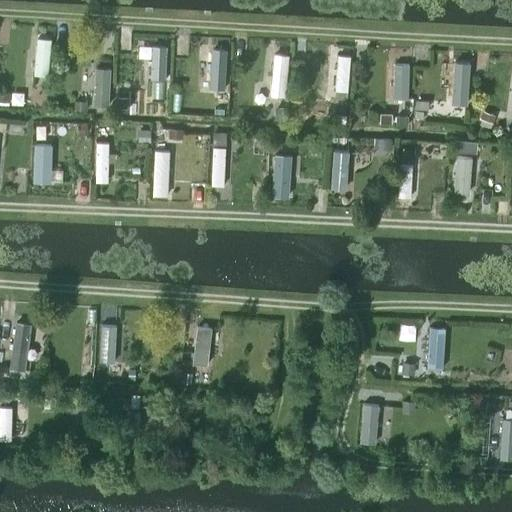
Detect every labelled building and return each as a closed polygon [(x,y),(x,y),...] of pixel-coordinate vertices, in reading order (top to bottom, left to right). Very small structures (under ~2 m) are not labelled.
[(37,35),(33,74),(47,76),(51,36),(37,35)] [(167,48),(152,47),(151,81),(166,81),(167,48)] [(227,52),(211,51),(209,91),(225,92),(227,52)] [(274,53),(270,95),(285,96),(289,55),(274,53)] [(337,55),(334,89),(347,90),(350,56),(337,55)] [(394,63),(393,98),(408,99),(409,64),(394,63)] [(470,65),(454,64),(451,105),(467,107),(470,65)] [(95,68),(92,104),(108,105),(111,69),(95,68)] [(0,91),(0,101),(9,102),(10,92),(0,91)] [(212,131),(211,144),(226,145),(227,133),(212,131)] [(109,144),(96,144),(96,184),(108,184),(109,144)] [(404,146),(403,158),(411,158),(412,146),(404,146)] [(52,147),(35,147),(33,184),(50,185),(52,147)] [(213,148),(212,184),(224,185),(225,149),(213,148)] [(334,152),(331,186),(345,187),(348,151),(334,150),(334,152)] [(156,151),(154,195),(166,196),(168,152),(156,151)] [(289,200),(291,157),(275,156),(272,199),(289,200)] [(457,158),(453,196),(467,197),(471,159),(457,158)] [(398,162),(397,196),(410,196),(411,163),(398,162)] [(15,321),(9,367),(23,369),(29,323),(15,321)] [(116,326),(100,325),(98,364),(113,365),(116,326)] [(445,330),(430,329),(427,371),(443,372),(445,330)] [(195,332),(190,374),(202,375),(207,333),(195,332)] [(0,363),(0,378),(7,380),(9,365),(0,363)] [(131,394),(130,407),(139,408),(140,395),(131,394)] [(128,398),(115,398),(115,407),(128,407),(128,398)] [(376,445),(378,406),(362,405),(360,444),(376,445)] [(0,439),(11,440),(11,408),(0,407),(0,439)] [(128,414),(126,444),(138,444),(140,414),(128,414)] [(511,460),(511,421),(502,421),(500,460),(511,460)]
